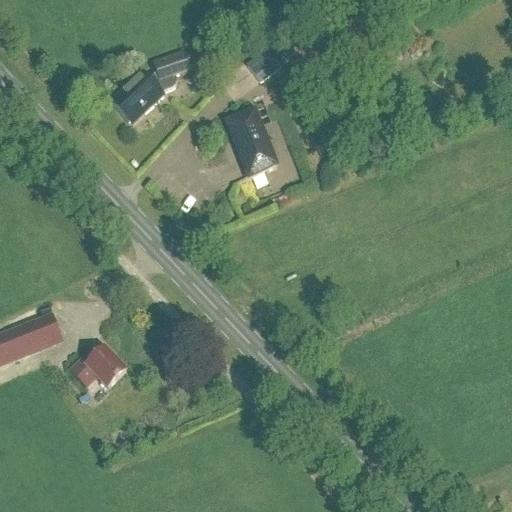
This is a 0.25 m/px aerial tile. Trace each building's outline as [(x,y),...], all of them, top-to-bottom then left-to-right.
[(294,64),(279,45),(247,69),(261,88),(294,64)] [(191,77),(186,57),(153,66),(156,77),(150,84),(142,77),(112,107),(130,125),(141,113),(146,118),(164,99),(162,97),(167,96),(170,94),(173,93),(175,91),(177,89),(178,86),(177,83),(177,81),(191,77)] [(276,170),(254,116),(229,126),(250,181),(276,170)] [(0,365),(62,339),(52,317),(0,339),(0,365)] [(126,373),(104,351),(90,366),(84,360),(72,372),(90,389),(101,378),(111,388),(126,373)]
